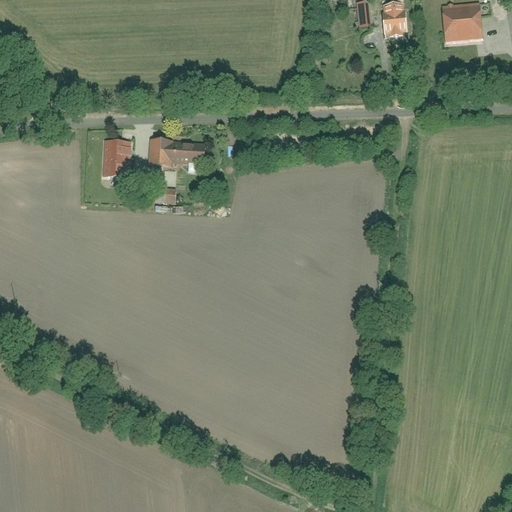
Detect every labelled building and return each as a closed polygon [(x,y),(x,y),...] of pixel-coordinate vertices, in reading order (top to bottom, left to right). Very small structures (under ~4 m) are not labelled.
[(360,8),(362,31),(374,30),(372,6),(360,8)] [(448,15),(450,45),(487,43),(485,13),(448,15)] [(385,16),(387,36),(409,35),(407,14),(385,16)] [(209,145),(153,144),(153,170),(209,171),(209,145)] [(130,147),(106,146),(104,180),(128,181),(130,147)] [(158,189),(157,205),(178,207),(179,190),(158,189)]
